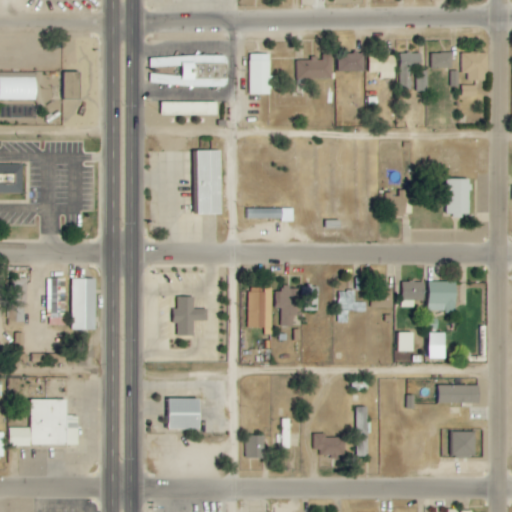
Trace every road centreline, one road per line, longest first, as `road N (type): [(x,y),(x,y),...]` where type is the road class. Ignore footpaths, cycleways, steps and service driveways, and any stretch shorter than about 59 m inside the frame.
road 1 (residential): [(511,17),(0,23)]
road 2 (trunk): [(114,0),(111,511)]
road 3 (residential): [(496,511),(498,0)]
road 4 (residential): [(511,492),(0,494)]
road 5 (trunk): [(131,511),(133,0)]
road 6 (residential): [(511,256),(0,257)]
